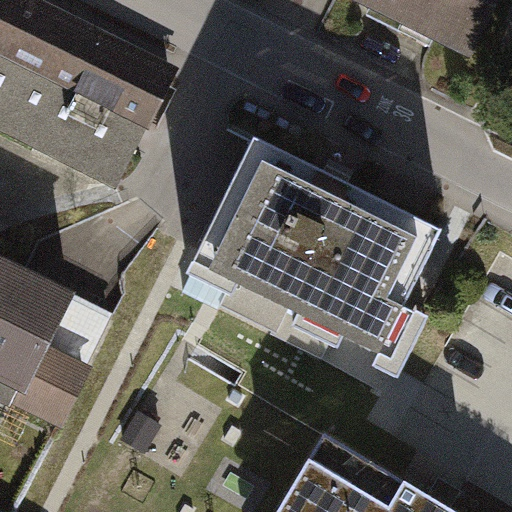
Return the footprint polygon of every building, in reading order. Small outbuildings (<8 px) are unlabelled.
[(0,0),(0,140),(120,201),(178,87),(150,73),(4,0),(0,0)] [(328,0),(325,7),(468,72),(501,0),(328,0)] [(255,150),(195,279),(396,372),(418,325),(404,318),(442,237),(357,197),(255,150)] [(0,261),(0,418),(6,422),(15,403),(69,428),(96,371),(50,349),(74,297),(0,261)] [(446,511),(435,505),(323,442),(283,511),(446,511)]
